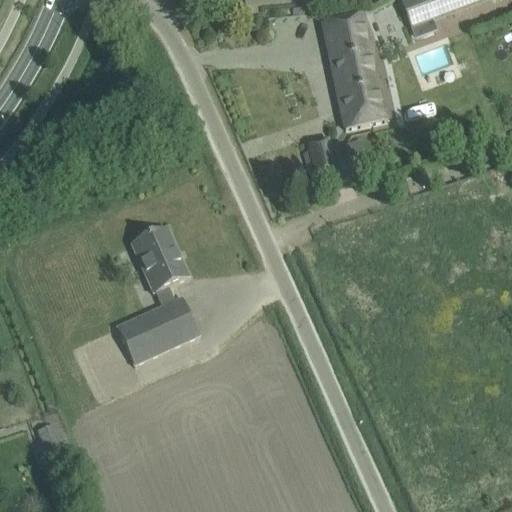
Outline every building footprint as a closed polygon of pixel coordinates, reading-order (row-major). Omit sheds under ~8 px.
[(400,0),(402,3),(401,3),(409,25),(476,0),(400,0)] [(364,18),(342,23),(323,27),(346,133),(387,124),(364,18)] [(419,53),(423,70),(439,67),(435,49),(419,53)] [(338,146),(309,154),(303,156),(313,191),(349,181),(338,146)] [(167,233),(132,249),(154,298),(156,297),(162,311),(116,332),(133,370),(199,341),(181,302),(174,306),(167,291),(189,281),(167,233)] [(38,434),(48,463),(63,458),(54,429),(38,434)]
